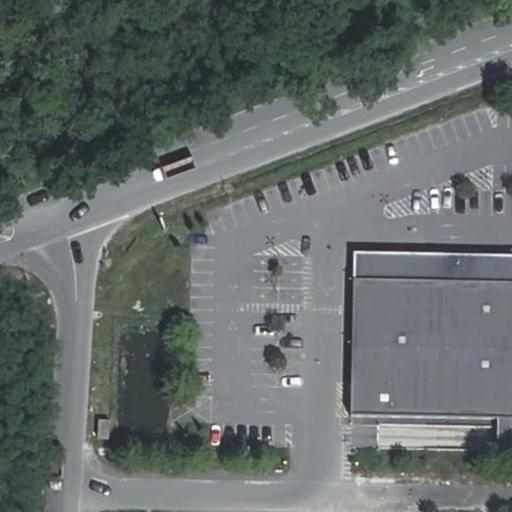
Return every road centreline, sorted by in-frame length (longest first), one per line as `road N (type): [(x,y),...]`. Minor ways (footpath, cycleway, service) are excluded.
road 1 (unclassified): [(511,29),(65,196)]
road 2 (residential): [(65,196),(74,242),(65,511)]
